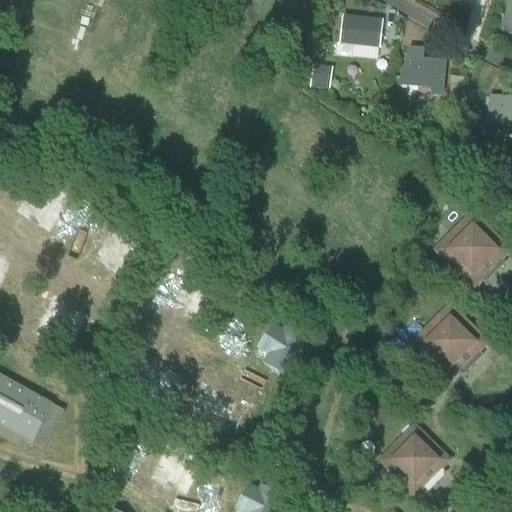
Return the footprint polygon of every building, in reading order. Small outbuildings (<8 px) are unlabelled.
[(243,0),(241,5),(262,17),(271,0),(243,0)] [(511,0),(507,0),(502,23),(511,25),(511,0)] [(377,56),(380,30),(357,28),(357,25),(347,24),(344,52),(377,56)] [(441,92),(444,64),(421,62),(422,51),(409,50),(398,82),(432,85),(431,91),(441,92)] [(314,66),(310,88),(322,90),(325,67),(314,66)] [(450,87),(449,94),(459,95),(460,88),(450,87)] [(463,91),(459,101),(469,104),(472,94),(463,91)] [(487,124),(511,126),(511,100),(489,99),(487,124)] [(505,248),(476,219),(467,219),(439,248),(439,257),(467,285),(476,285),(481,280),(485,284),(503,265),(500,262),(505,257),(505,248)] [(103,241),(94,265),(128,277),(137,253),(103,241)] [(9,270),(0,267),(3,254),(0,253),(0,298),(2,299),(9,270)] [(174,305),(200,320),(215,294),(189,279),(174,305)] [(58,296),(36,332),(65,349),(87,313),(58,296)] [(482,340),(454,312),(444,312),(416,340),(416,350),(445,378),(454,378),(459,373),(462,376),(480,358),(477,354),(482,349),(482,340)] [(254,360),(290,378),(310,340),(274,322),(254,360)] [(0,428),(26,443),(39,450),(60,411),(47,404),(0,377),(0,428)] [(234,410),(225,407),(230,393),(199,383),(188,420),(228,432),(234,410)] [(444,458),(417,432),(409,432),(383,459),(383,467),(410,493),(418,493),(423,488),(427,492),(443,475),(439,471),(444,466),(444,458)] [(160,456),(150,480),(189,496),(199,473),(160,456)] [(247,482),(235,511),(265,511),(273,491),(247,482)] [(274,511),(281,495),(275,493),(267,511),(274,511)]
